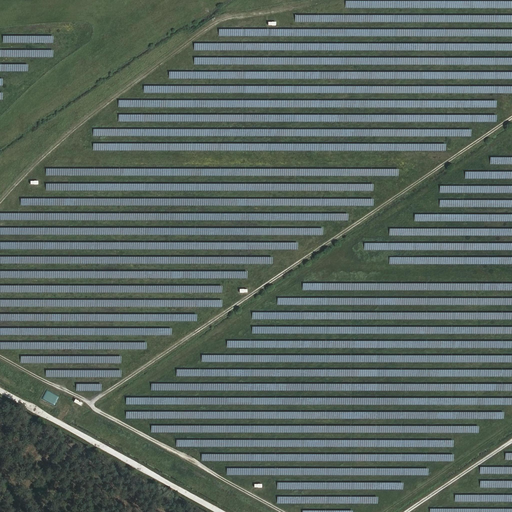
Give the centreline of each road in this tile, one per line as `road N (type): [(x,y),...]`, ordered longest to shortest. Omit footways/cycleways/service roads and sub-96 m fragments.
road 1 (unknown): [(86,402),(511,113)]
road 2 (unknown): [(0,197),(59,134),(203,26),(304,0)]
road 3 (track): [(219,511),(0,388)]
road 4 (unknown): [(289,511),(86,402)]
